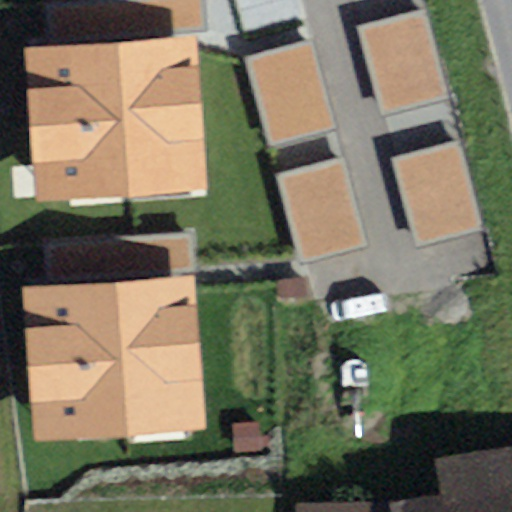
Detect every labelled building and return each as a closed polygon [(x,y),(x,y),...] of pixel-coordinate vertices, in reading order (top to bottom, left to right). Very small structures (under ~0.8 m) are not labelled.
[(207,0),(48,0),(49,42),(208,39),(207,0)] [(385,110),(451,92),(427,5),(361,22),(385,110)] [(97,55),(36,60),(47,190),(195,183),(181,49),(97,55)] [(420,243),(484,226),(460,136),(396,153),(420,243)] [(350,153),(285,165),(301,255),(366,243),(350,153)] [(97,293),(31,297),(44,426),(189,418),(179,288),(97,293)] [(387,497),(390,511),(511,511),(511,433),(435,449),(443,486),(387,497)]
